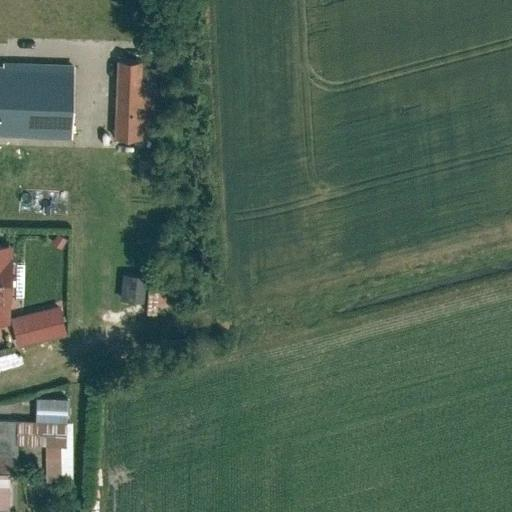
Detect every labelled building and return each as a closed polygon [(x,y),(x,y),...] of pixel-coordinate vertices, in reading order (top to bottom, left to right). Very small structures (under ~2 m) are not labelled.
[(149,61),(114,61),(114,138),(149,138),(149,61)] [(71,70),(0,69),(0,135),(70,136),(71,70)] [(10,245),(0,244),(0,324),(8,325),(10,245)] [(59,306),(9,318),(16,347),(66,335),(59,306)] [(0,508),(15,509),(16,444),(44,445),(43,484),(72,484),(74,423),(68,423),(69,400),(37,400),(37,421),(0,420),(0,508)]
